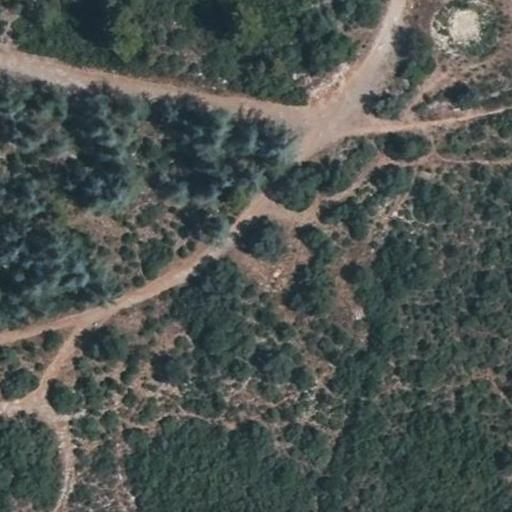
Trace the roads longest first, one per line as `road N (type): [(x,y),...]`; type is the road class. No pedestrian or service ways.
road 1 (track): [(393,0),(346,100),(216,260),(132,302),(0,337)]
road 2 (track): [(330,120),(0,59)]
